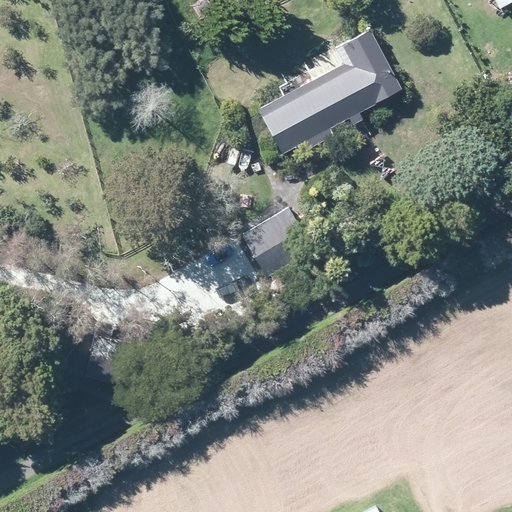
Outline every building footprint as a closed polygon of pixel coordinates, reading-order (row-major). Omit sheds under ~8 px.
[(511,0),(486,0),(495,18),(511,10),(511,0)] [(285,162),(403,103),(368,31),(339,45),(352,71),(262,116),(285,162)] [(292,210),(242,240),(267,281),(317,251),(292,210)] [(55,330),(50,380),(142,387),(146,338),(55,330)] [(380,511),(374,502),(357,511),(380,511)]
